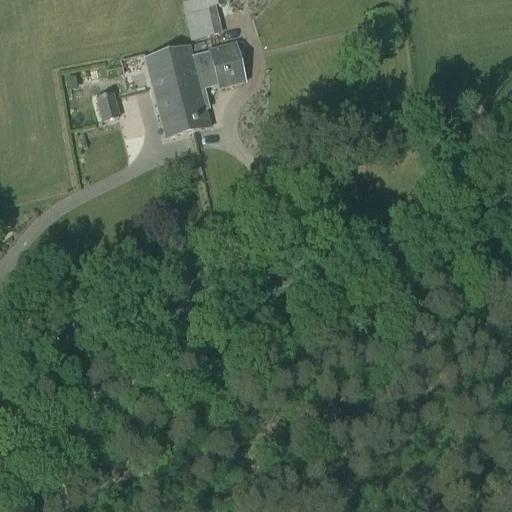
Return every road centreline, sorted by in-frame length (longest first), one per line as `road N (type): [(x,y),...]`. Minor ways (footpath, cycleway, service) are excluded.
road 1 (unknown): [(0,489),(80,494),(301,437),(355,410),(393,408),(511,368)]
road 2 (primary): [(0,351),(511,215)]
